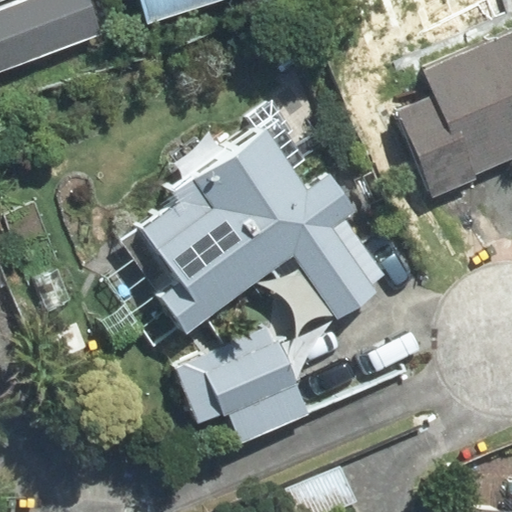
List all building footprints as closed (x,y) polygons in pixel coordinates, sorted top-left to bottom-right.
[(89,0),(19,0),(0,7),(0,69),(101,33),(89,0)] [(146,0),(152,19),(213,0),(146,0)] [(511,34),(424,71),(435,97),(399,112),(435,197),(478,179),(476,174),(511,159),(511,34)] [(338,321),(378,292),(332,228),(356,211),(328,173),(306,189),(263,130),(175,193),(181,202),(145,228),(182,280),(160,296),(187,334),(293,259),(338,321)] [(220,415),(231,442),(300,414),(264,324),(157,368),(182,431),(220,415)] [(264,492),(271,511),(333,511),(351,506),(336,465),(264,492)]
